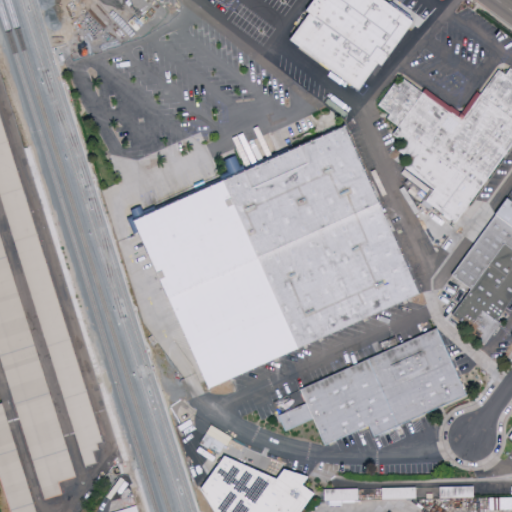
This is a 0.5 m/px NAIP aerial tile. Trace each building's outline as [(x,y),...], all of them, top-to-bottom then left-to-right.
[(404,47),(388,69),(384,66),(369,87),(365,92),(359,87),(344,76),(297,43),(308,27),(317,15),(313,12),(321,0),(388,0),(404,11),(421,24),(419,26),(404,47)] [(399,84),(453,123),(459,127),(497,74),(504,79),(509,72),(511,74),(511,148),(457,225),(429,205),(436,195),(409,175),(415,167),(397,154),(405,143),(395,136),(400,129),(387,119),(391,113),(383,107),(399,84)] [(100,466),(88,470),(83,456),(64,395),(45,334),(43,327),(26,273),(6,213),(0,193),(0,107),(14,152),(33,212),(42,241),(52,273),(71,334),(91,395),(104,438),(107,446),(104,446),(101,447),(102,453),(96,455),(97,455),(100,466)] [(206,388),(148,257),(133,222),(346,128),(419,295),(206,388)] [(511,202),(511,227),(494,215),(506,198),(511,202)] [(511,298),(496,321),(482,311),(470,329),(451,315),(470,289),(451,275),(494,215),(511,227),(511,298)] [(63,498),(44,503),(41,493),(29,457),(10,396),(0,365),(0,241),(10,274),(29,335),(39,367),(48,395),(67,456),(75,482),(59,486),(63,498)] [(376,433),(371,422),(328,441),(317,416),(287,430),(280,414),(308,402),(302,387),(440,326),(469,393),(376,433)] [(34,511),(2,405),(0,405),(0,481),(9,511),(34,511)] [(225,455),(277,478),(284,468),(308,476),(302,484),(314,493),(300,511),(216,511),(201,488),(225,455)] [(326,488),(326,505),(361,504),(360,487),(326,488)] [(139,511),(108,511),(105,499),(134,494),(139,511)]
